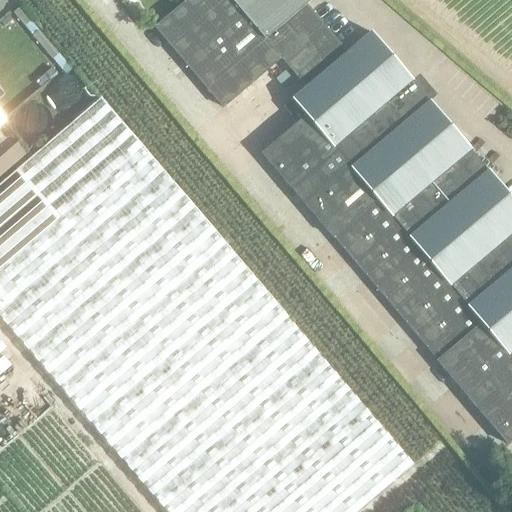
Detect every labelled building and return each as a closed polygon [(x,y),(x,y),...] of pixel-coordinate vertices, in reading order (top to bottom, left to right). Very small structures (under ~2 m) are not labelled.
[(232,0),(186,0),(155,27),(193,72),(251,22),(247,18),(232,0)] [(232,0),(247,18),(251,22),(282,58),(306,86),(293,98),(283,107),(297,123),(307,115),(337,150),(378,199),(334,236),(438,359),(482,322),(511,357),(511,200),(371,33),(346,54),(305,5),(310,0),(232,0)] [(251,22),(193,72),(223,108),(282,58),(251,22)] [(85,89),(83,85),(81,82),(79,79),(75,76),(72,75),(68,74),(64,74),(60,75),(56,77),(53,79),(50,82),(48,85),(47,89),(46,93),(47,97),(48,101),(50,105),(53,108),(56,110),(60,112),(64,113),(68,113),(72,112),(76,110),(79,108),(81,105),(84,101),(85,97),(85,93),(85,89)] [(100,99),(0,183),(0,316),(167,511),(356,511),(413,464),(100,99)] [(51,118),(50,114),(48,111),(45,107),(42,105),(38,103),(34,103),(30,103),(26,104),(22,105),(19,108),(16,111),(14,114),(13,118),(12,122),(13,126),(14,130),(16,133),(19,136),(22,139),(26,140),(30,141),(34,141),(38,140),(42,139),(45,136),(48,133),(50,130),(51,126),(51,122),(51,118)] [(297,123),(261,153),(291,189),(337,150),(307,115),(297,123)] [(19,137),(0,154),(0,176),(30,149),(19,137)] [(337,150),(291,189),(332,238),(334,236),(378,199),(337,150)] [(438,359),(436,360),(467,397),(511,358),(511,357),(482,322),(438,359)] [(511,358),(467,397),(508,445),(511,441),(511,358)] [(60,494),(100,460),(54,407),(35,423),(44,434),(53,427),(69,447),(65,450),(75,461),(50,483),(60,494)]
